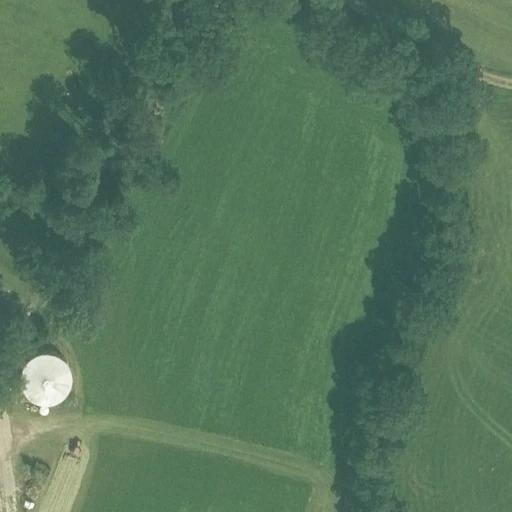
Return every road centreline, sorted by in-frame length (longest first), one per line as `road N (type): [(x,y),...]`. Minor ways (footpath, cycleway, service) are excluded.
road 1 (track): [(0,346),(181,0)]
road 2 (track): [(511,73),(468,61),(358,0)]
